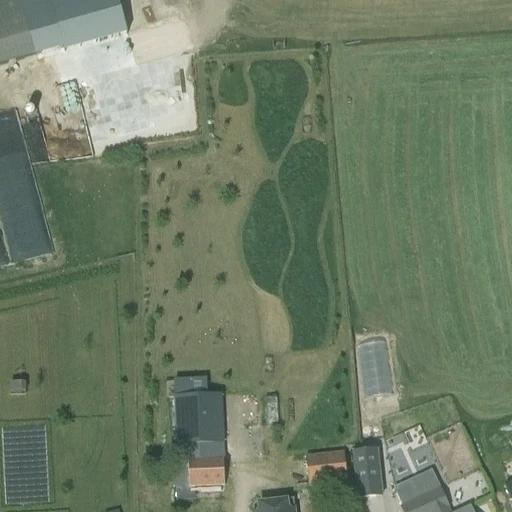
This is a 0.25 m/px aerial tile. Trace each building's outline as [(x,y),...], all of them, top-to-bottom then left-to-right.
[(29,24),(22,0),(0,0),(0,65),(38,55),(29,24)] [(22,0),(29,24),(38,55),(64,48),(65,52),(75,50),(127,35),(117,0),(22,0)] [(186,93),(99,103),(103,134),(190,124),(186,93)] [(178,464),(188,463),(190,489),(224,488),(225,460),(224,460),(224,445),(221,395),(174,397),(177,445),(178,464)] [(381,496),(376,451),(351,453),(357,499),(381,496)] [(343,455),(306,459),(309,488),(322,487),(346,485),(343,455)] [(449,511),(449,509),(450,509),(440,489),(438,489),(430,472),(392,490),(394,495),(400,507),(399,508),(401,511),(449,511)] [(511,479),(500,485),(511,509),(511,479)] [(295,511),(296,508),(289,509),(288,501),(257,505),(257,511),(295,511)]
